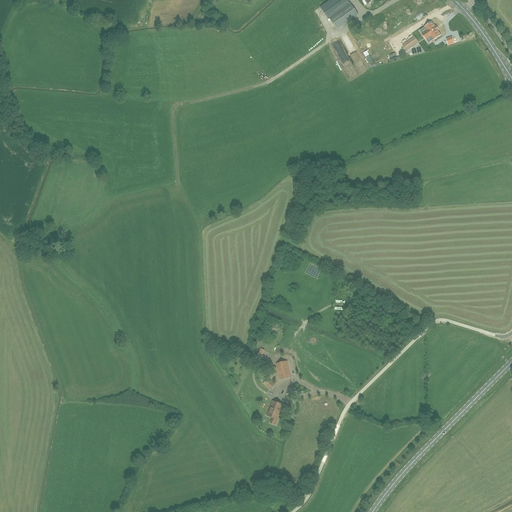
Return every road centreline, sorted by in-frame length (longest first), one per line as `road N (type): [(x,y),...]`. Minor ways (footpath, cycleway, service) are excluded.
road 1 (unclassified): [(292,511),(308,495),(344,409),(432,322),(511,332)]
road 2 (primary): [(372,511),(511,361)]
road 3 (track): [(283,239),(432,322)]
road 4 (track): [(253,87),(171,107),(176,178)]
